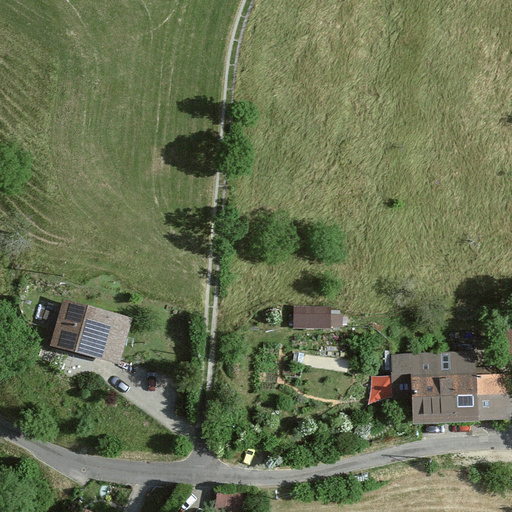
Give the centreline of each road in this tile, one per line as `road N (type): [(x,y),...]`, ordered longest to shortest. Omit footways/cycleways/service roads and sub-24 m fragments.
road 1 (unclassified): [(0,424),(66,456),(133,474),(199,477),(287,477),(410,450),(511,443)]
road 2 (track): [(248,0),(232,62),(202,443)]
